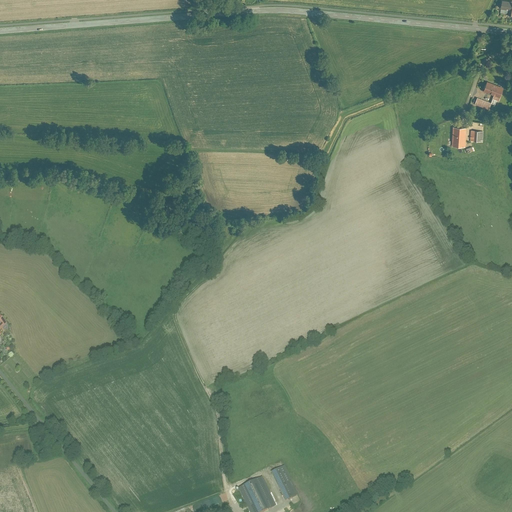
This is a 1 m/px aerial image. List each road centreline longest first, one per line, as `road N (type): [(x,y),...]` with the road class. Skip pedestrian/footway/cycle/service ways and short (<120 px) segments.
road 1 (tertiary): [(511,32),(291,11),(0,30)]
road 2 (residential): [(112,511),(0,378)]
